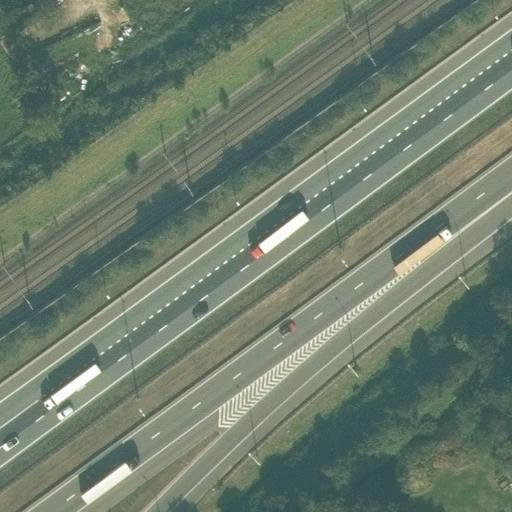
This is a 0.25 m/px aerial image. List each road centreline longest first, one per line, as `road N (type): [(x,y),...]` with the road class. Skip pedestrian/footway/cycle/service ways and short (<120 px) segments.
road 1 (motorway): [(511,66),(60,400)]
road 2 (motorway): [(55,511),(457,215)]
road 3 (motorway): [(162,511),(268,403),(412,282),(457,215)]
